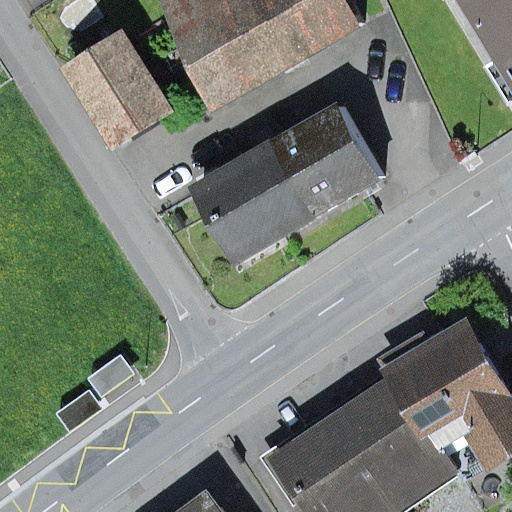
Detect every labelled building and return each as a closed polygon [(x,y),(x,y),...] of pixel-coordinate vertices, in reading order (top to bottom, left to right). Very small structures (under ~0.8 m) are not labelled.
[(340,0),(172,0),(165,4),(225,111),(360,36),(340,0)] [(511,0),(461,0),(511,82),(511,0)] [(132,42),(82,73),(125,144),(175,114),(132,42)] [(340,104),(267,147),(312,223),(385,180),(340,104)] [(267,147),(193,190),(240,266),(312,223),(267,147)] [(409,372),(460,451),(486,435),(503,462),(511,456),(511,355),(483,310),(402,361),(409,372)] [(123,358),(93,379),(105,396),(135,375),(123,358)] [(460,451),(409,372),(268,462),(299,511),(405,511),(462,476),(471,470),(460,451)] [(91,393),(57,416),(69,432),(102,410),(91,393)] [(224,511),(211,494),(187,511),(224,511)]
